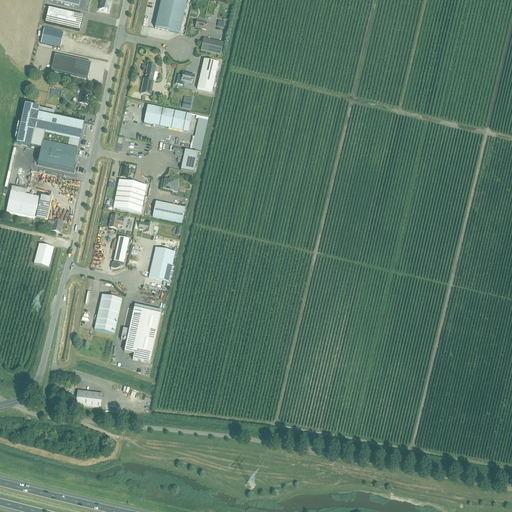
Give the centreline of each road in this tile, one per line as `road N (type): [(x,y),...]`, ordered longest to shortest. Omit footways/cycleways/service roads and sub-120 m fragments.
road 1 (unclassified): [(17,400),(31,415),(245,439),(511,489)]
road 2 (tertiary): [(17,400),(40,372),(67,268)]
road 3 (motorway): [(123,511),(0,481)]
